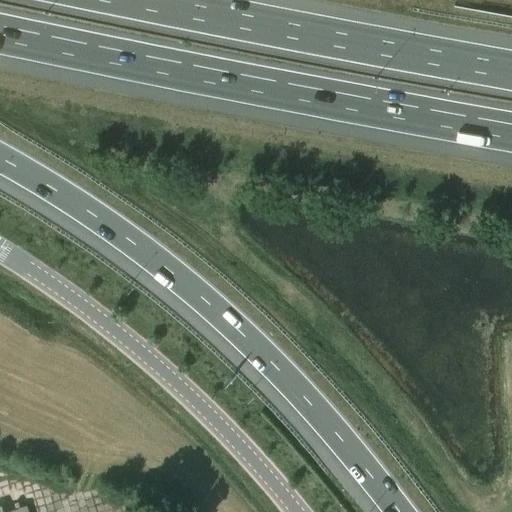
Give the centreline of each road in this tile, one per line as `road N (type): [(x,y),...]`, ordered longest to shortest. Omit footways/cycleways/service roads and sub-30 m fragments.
road 1 (motorway): [(0,159),(204,299),(322,419),(398,511)]
road 2 (motorway): [(0,35),(511,128)]
road 3 (tertiary): [(0,250),(136,348),(295,511)]
road 4 (motorway): [(511,68),(145,0)]
